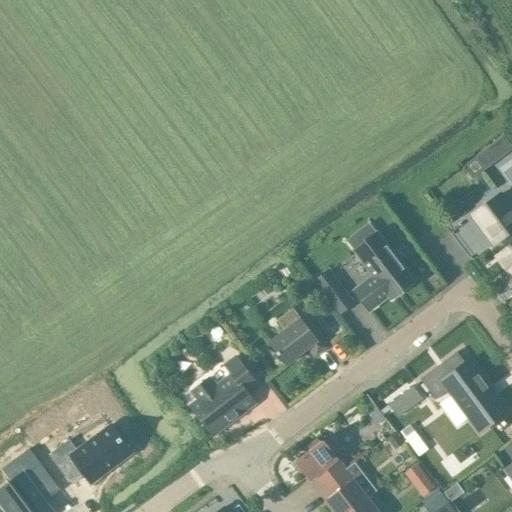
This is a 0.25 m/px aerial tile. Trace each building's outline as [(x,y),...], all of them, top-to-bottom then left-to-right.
[(511,148),(503,137),(465,166),(473,177),(511,148)] [(500,195),(498,196),(473,215),(495,244),(500,240),(507,249),(497,256),(509,272),(506,275),(511,282),(511,208),(511,209),(500,195)] [(413,282),(380,239),(377,234),(355,250),(375,276),(355,291),(369,310),(389,295),(392,298),(413,282)] [(313,283),(340,318),(356,306),(330,271),(313,283)] [(330,347),(310,320),(305,323),(294,309),(278,321),(285,331),(270,343),(287,366),(301,356),(300,356),(309,349),(316,357),(330,347)] [(457,351),(420,378),(436,399),(449,389),(480,432),(509,411),(470,358),(465,362),(457,351)] [(191,407),(212,436),(256,403),(249,394),(259,386),(238,357),(226,366),(232,375),(216,388),(208,378),(193,390),(200,400),(191,407)] [(388,405),(397,417),(421,399),(412,387),(388,405)] [(72,484),(85,474),(92,483),(132,453),(111,425),(77,451),(69,440),(50,454),(72,484)] [(304,450),(307,453),(295,463),(310,482),(318,476),(325,486),(346,470),(338,460),(334,455),(343,448),(334,436),(325,443),(324,441),(320,443),(317,439),(304,450)] [(39,461),(0,490),(0,499),(9,511),(48,511),(49,511),(41,500),(58,487),(39,461)] [(422,496),(435,485),(416,462),(403,473),(422,496)] [(332,496),(325,502),(332,511),(349,511),(368,498),(366,496),(371,492),(366,485),(361,489),(354,479),(346,470),(325,486),(332,496)] [(456,511),(439,489),(430,496),(441,511),(456,511)] [(378,511),(368,498),(349,511),(378,511)]
